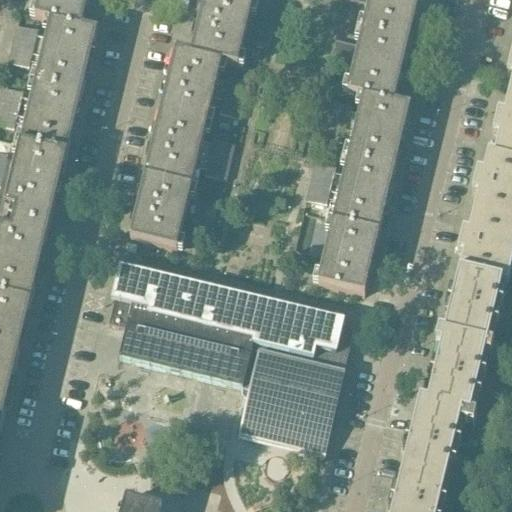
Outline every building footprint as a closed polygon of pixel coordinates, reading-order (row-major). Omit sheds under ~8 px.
[(39,0),(34,22),(50,26),(50,24),(81,32),(85,16),(82,16),(84,6),(91,8),(92,0),(39,0)] [(268,50),(272,29),(248,24),(252,8),(218,0),(204,0),(200,22),(196,21),(193,33),(200,34),(198,44),(195,43),(191,58),(190,60),(221,67),(237,71),(243,44),(268,50)] [(218,0),(252,8),(254,0),(218,0)] [(414,9),(416,0),(344,0),(344,4),(368,9),(362,35),(409,46),(412,30),(409,29),(411,20),(418,21),(421,10),(414,9)] [(97,36),(81,32),(50,24),(50,26),(46,44),(36,41),(38,36),(16,31),(8,68),(29,73),(30,67),(39,69),(35,87),(82,99),(85,83),(82,82),(84,73),(91,74),(94,63),(87,61),(89,52),(93,53),(97,36)] [(406,72),(402,71),(409,46),(362,35),(359,47),(358,50),(334,44),(329,65),(353,71),(347,98),(362,102),(394,108),(397,92),(394,91),(396,82),(403,83),(406,72)] [(217,85),(221,67),(190,60),(191,58),(175,55),(171,72),(174,72),(172,82),(165,80),(162,91),(169,93),(167,103),(164,102),(160,118),(206,129),(211,111),(220,113),(219,119),(240,124),(249,87),(228,82),(226,88),(217,85)] [(78,115),(82,99),(35,87),(31,106),(21,103),(23,98),(2,92),(0,99),(0,131),(14,134),(15,129),(24,131),(20,150),(66,161),(70,145),(67,144),(69,134),(76,136),(79,125),(72,123),(74,114),(78,115)] [(511,98),(508,97),(503,117),(497,116),(493,131),(492,138),(498,139),(494,158),(493,158),(511,162),(511,98)] [(409,111),(394,108),(362,102),(358,119),(349,117),(350,111),(329,106),(320,143),(341,148),(343,142),(352,145),(347,163),(394,174),(398,158),(395,158),(397,148),(404,150),(407,138),(400,137),(402,127),(405,128),(409,111)] [(202,147),(206,129),(160,118),(156,133),(159,134),(157,144),(150,142),(147,153),(154,155),(152,164),(149,164),(145,180),(191,191),(196,172),(205,175),(204,180),(225,186),(234,149),(213,144),(211,149),(202,147)] [(62,177),(66,161),(20,150),(15,168),(6,166),(7,160),(0,158),(0,192),(9,195),(5,213),(10,215),(8,223),(8,224),(49,233),(55,208),(51,207),(54,197),(61,199),(64,188),(57,186),(59,176),(62,177)] [(511,162),(493,158),(494,158),(487,156),(483,176),(476,174),(475,181),(471,196),(477,198),(473,216),(511,225),(511,162)] [(390,190),(394,174),(347,163),(343,181),(334,179),(335,173),(314,168),(305,205),(326,210),(328,204),(337,206),(332,225),(379,237),(383,220),(380,219),(382,210),(389,212),(392,200),(385,199),(387,189),(390,190)] [(176,255),(191,191),(145,180),(141,196),(144,197),(142,206),(135,205),(132,216),(136,217),(129,243),(176,255)] [(511,225),(473,216),(468,235),(462,234),(456,256),(463,258),(458,277),(501,288),(506,289),(511,267),(508,266),(511,249),(511,225)] [(42,261),(49,233),(8,224),(6,234),(0,233),(0,299),(31,308),(35,291),(32,290),(34,281),(41,283),(43,271),(36,270),(39,260),(42,261)] [(375,253),(379,237),(332,225),(317,289),(364,300),(370,274),(374,274),(376,263),(370,261),(372,252),(375,253)] [(128,247),(126,255),(134,257),(136,249),(128,247)] [(323,461),(343,380),(342,379),(354,333),(343,330),(344,326),(119,272),(111,306),(114,307),(109,330),(126,333),(118,363),(250,395),(239,441),(323,461)] [(438,511),(454,446),(459,427),(467,429),(470,416),(477,389),(501,288),(458,277),(453,297),(457,298),(452,316),(449,315),(444,335),(438,334),(434,347),(441,349),(436,368),(439,369),(437,380),(435,387),(432,386),(427,406),(419,404),(411,437),(414,438),(410,455),(407,454),(396,496),(400,497),(396,511),(438,511)] [(27,324),(31,308),(0,299),(0,365),(16,370),(20,354),(16,353),(19,344),(26,345),(28,334),(21,332),(24,323),(27,324)] [(1,415),(4,406),(11,407),(13,396),(6,394),(9,385),(12,386),(16,370),(0,365),(0,435),(5,416),(1,415)] [(155,511),(125,503),(122,511),(155,511)]
